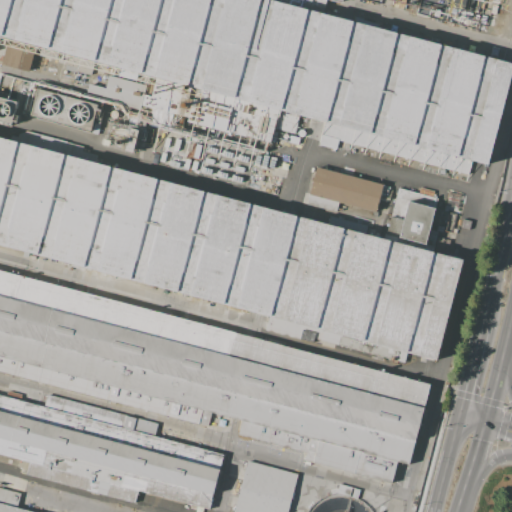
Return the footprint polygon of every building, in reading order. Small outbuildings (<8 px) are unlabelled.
[(0,0),(0,37),(7,39),(38,47),(317,121),(477,163),(486,166),(511,66),(511,62),(504,61),(345,19),(322,13),(324,0),(329,0),(341,3),(341,0),(0,0)] [(38,47),(31,73),(0,65),(7,39),(38,47)] [(144,86),(139,106),(86,93),(89,83),(106,87),(108,77),(144,86)] [(0,121),(10,124),(16,102),(0,97),(0,121)] [(0,138),(286,213),(398,243),(426,250),(453,257),(463,259),(437,361),(426,358),(258,314),(0,246),(0,138)] [(316,167),(308,195),(375,212),(379,198),(395,202),(391,217),(404,220),(398,243),(426,250),(439,198),(316,167)] [(0,270),(251,338),(421,383),(428,385),(407,466),(401,464),(397,463),(391,483),(303,460),(305,452),(237,434),(240,420),(234,418),(230,417),(226,432),(0,372),(0,270)] [(223,454),(208,509),(137,491),(134,503),(26,475),(29,462),(0,454),(0,394),(45,406),(48,394),(158,423),(154,437),(223,454)] [(233,511),(246,462),(297,475),(287,511),(233,511)] [(0,511),(35,511),(17,507),(21,493),(0,487),(0,511)]
